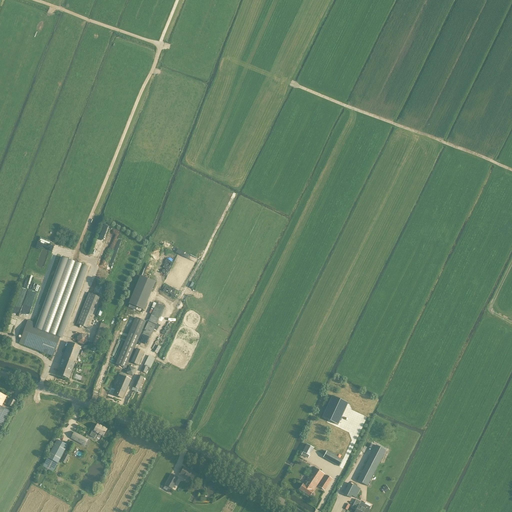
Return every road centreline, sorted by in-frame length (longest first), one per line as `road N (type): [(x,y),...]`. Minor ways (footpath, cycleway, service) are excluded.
road 1 (track): [(128,419),(294,86),(511,172)]
road 2 (track): [(66,332),(92,264),(74,257),(177,0)]
road 3 (tertiary): [(0,372),(173,436),(302,511)]
road 4 (track): [(160,46),(30,0)]
